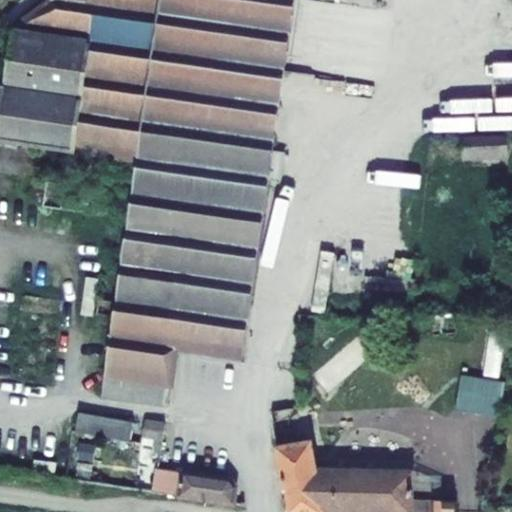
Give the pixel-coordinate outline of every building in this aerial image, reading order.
[(18,26),(16,42),(12,70),(9,70),(1,131),(137,149),(105,398),(170,407),(178,349),(243,357),(289,0),(52,0),(21,27),(18,26)] [(511,106),(511,76),(497,76),(496,106),(511,106)] [(49,189),(47,202),(70,206),(73,193),(49,189)] [(50,318),(21,314),(13,372),(43,376),(50,318)] [(459,381),(454,415),(498,421),(503,387),(459,381)] [(167,425),(147,422),(145,438),(165,441),(167,425)] [(323,507),(321,465),(320,439),(285,440),(286,487),(290,487),(291,510),(323,511),(323,507)] [(323,507),(412,511),(424,511),(459,511),(460,500),(412,497),(414,471),(321,465),(323,507)] [(162,466),(158,492),(233,503),(235,491),(229,476),(162,466)]
